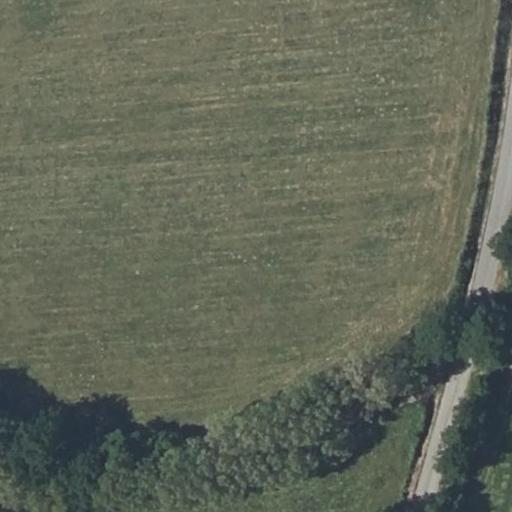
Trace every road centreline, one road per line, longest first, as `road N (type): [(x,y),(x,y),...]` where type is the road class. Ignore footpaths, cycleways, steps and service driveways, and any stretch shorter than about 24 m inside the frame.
road 1 (track): [(0,457),(88,475),(197,464),(463,363)]
road 2 (tertiary): [(414,511),(486,294),(511,154)]
